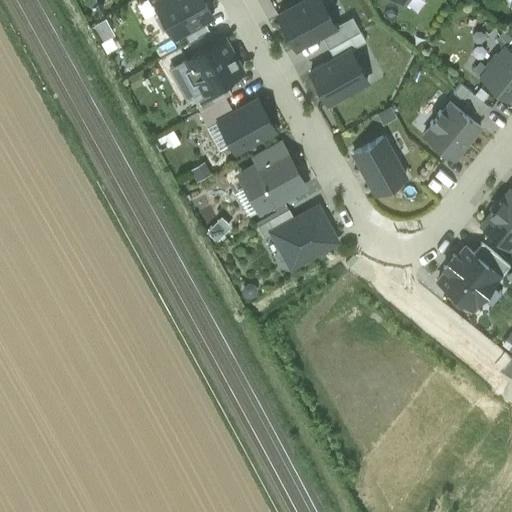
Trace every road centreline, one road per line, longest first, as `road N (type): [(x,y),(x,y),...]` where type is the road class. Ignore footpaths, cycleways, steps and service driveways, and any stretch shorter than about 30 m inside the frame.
road 1 (residential): [(390,240),(355,211),(236,0)]
road 2 (residential): [(501,360),(409,285),(390,240)]
road 3 (residential): [(511,139),(430,234),(390,240)]
